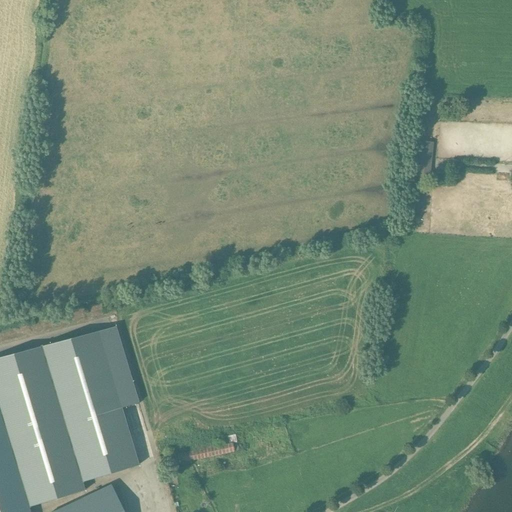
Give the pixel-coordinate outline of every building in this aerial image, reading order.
[(430,179),(433,143),(420,141),(419,150),(416,178),(430,179)] [(115,326),(0,354),(0,412),(28,508),(85,491),(82,482),(138,465),(121,408),(138,403),(115,326)] [(0,511),(29,511),(27,504),(0,412),(0,511)] [(216,446),(215,442),(193,447),(194,451),(163,458),(165,467),(235,452),(234,451),(239,450),(237,442),(236,435),(222,438),(223,441),(222,441),(223,445),(216,446)] [(123,511),(111,486),(54,511),(123,511)]
